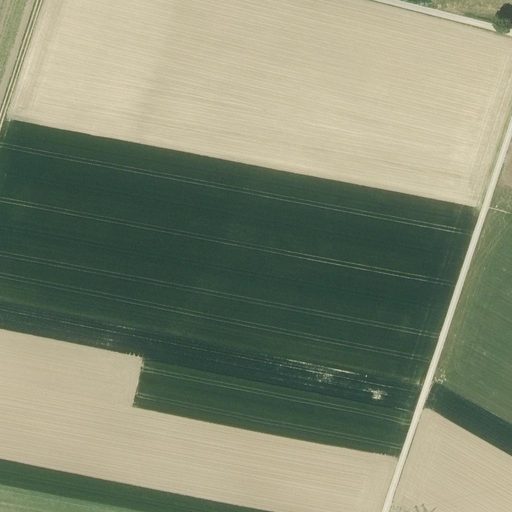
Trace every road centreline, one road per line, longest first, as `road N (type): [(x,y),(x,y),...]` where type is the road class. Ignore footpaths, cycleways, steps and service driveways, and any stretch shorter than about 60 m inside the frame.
road 1 (track): [(385,511),(511,126)]
road 2 (track): [(511,32),(381,0)]
road 3 (track): [(0,116),(37,0)]
